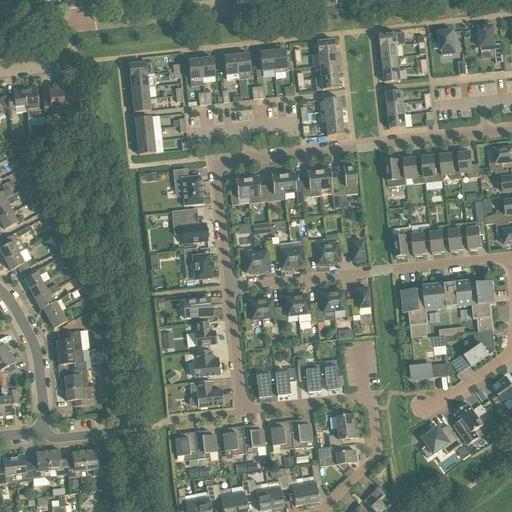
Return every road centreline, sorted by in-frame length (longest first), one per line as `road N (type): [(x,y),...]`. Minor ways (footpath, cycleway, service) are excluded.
road 1 (residential): [(230,287),(217,175),(224,162),(511,131)]
road 2 (residential): [(230,287),(510,257)]
road 3 (unclassified): [(78,27),(338,0)]
road 4 (residential): [(39,431),(35,346),(0,290)]
road 5 (residential): [(319,511),(375,455),(369,399)]
road 6 (residential): [(244,410),(369,399)]
road 7 (residential): [(244,410),(230,287)]
